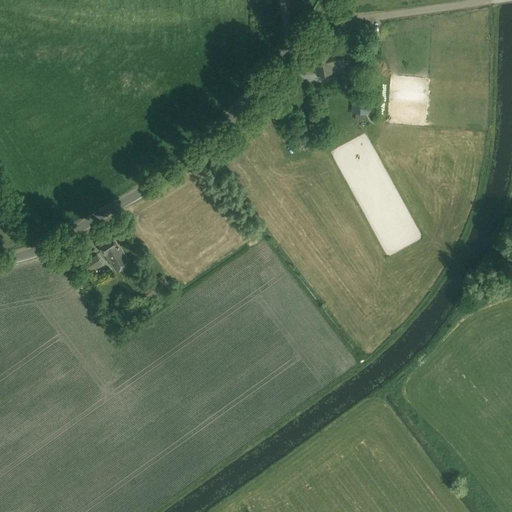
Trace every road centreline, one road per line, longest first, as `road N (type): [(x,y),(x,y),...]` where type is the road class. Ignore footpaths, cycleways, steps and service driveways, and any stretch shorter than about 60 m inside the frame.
road 1 (tertiary): [(0,261),(46,248),(194,157),(319,19)]
road 2 (unclassified): [(319,19),(492,0)]
